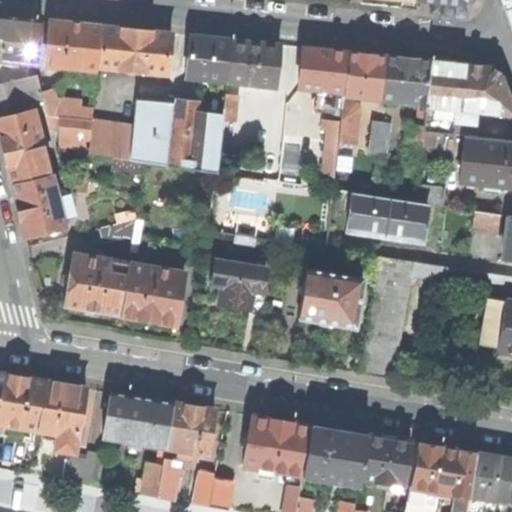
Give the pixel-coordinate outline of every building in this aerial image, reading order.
[(0,62),(37,67),(42,22),(14,19),(0,17),(0,62)] [(50,23),(46,66),(97,71),(97,68),(101,28),(73,25),(50,23)] [(135,31),(101,28),(97,68),(167,75),(171,35),(135,31)] [(210,39),(190,37),(186,78),(226,82),(230,41),(210,39)] [(230,41),(226,82),(275,88),(279,46),(254,43),(230,41)] [(342,93),(346,53),(323,51),(302,48),(298,88),(336,92),(342,93)] [(380,100),(384,57),(346,53),(342,93),(342,96),(348,96),(380,100)] [(401,59),(384,57),(380,100),(418,104),(425,104),(429,62),(401,59)] [(511,106),(507,94),(500,75),(490,68),(429,62),(425,104),(425,107),(453,109),(474,112),(511,115),(511,106)] [(0,84),(0,109),(43,100),(41,93),(37,76),(0,84)] [(53,90),(41,93),(43,100),(46,116),(60,117),(53,90)] [(341,108),(342,96),(342,93),(336,92),(334,107),(341,108)] [(237,96),(225,95),(223,116),(223,120),(235,122),(237,96)] [(172,100),(137,96),(132,130),(129,161),(144,163),(216,172),(223,120),(223,116),(195,113),(197,103),(183,101),(172,100)] [(341,108),(338,142),(354,144),(358,108),(354,104),(348,103),(348,96),(342,96),(341,108)] [(287,101),(284,136),(296,137),(300,102),(287,101)] [(423,120),(425,107),(425,104),(418,104),(416,125),(423,126),(423,120)] [(453,109),(425,107),(423,120),(451,123),(452,121),(453,109)] [(474,112),(453,109),(452,121),(473,123),(474,112)] [(33,112),(0,119),(0,136),(5,157),(12,184),(49,174),(33,112)] [(60,117),(46,116),(49,127),(60,128),(64,128),(65,117),(60,117)] [(92,120),(65,117),(64,128),(60,128),(58,143),(89,146),(91,125),(92,120)] [(371,120),(366,153),(382,155),(387,123),(371,120)] [(450,134),(451,123),(423,120),(423,126),(422,131),(434,132),(450,134)] [(473,123),(452,121),(451,123),(450,134),(477,138),(479,123),(473,123)] [(422,131),(423,126),(416,125),(410,124),(408,140),(421,141),(422,131)] [(132,130),(91,125),(89,146),(88,155),(129,161),(132,130)] [(432,148),(434,132),(422,131),(421,141),(421,147),(432,148)] [(268,135),(263,180),(278,182),(279,172),(284,136),(268,135)] [(287,139),(283,173),(302,176),(306,141),(287,139)] [(511,144),(464,139),(459,181),(481,184),(500,186),(511,187),(511,144)] [(336,157),(352,159),(354,144),(338,142),(336,157)] [(143,176),(144,163),(129,161),(127,173),(143,176)] [(283,173),(279,172),(278,182),(282,183),(300,185),(302,176),(283,173)] [(51,174),(49,174),(12,184),(18,209),(25,237),(65,227),(51,174)] [(67,176),(65,189),(85,192),(87,180),(67,176)] [(500,186),(481,184),(480,192),(499,195),(500,186)] [(416,185),(413,202),(427,204),(439,206),(442,206),(444,189),(416,185)] [(353,193),(347,230),(364,232),(402,238),(421,241),(427,204),(413,202),(390,199),(353,193)] [(475,211),(473,226),(496,229),(498,215),(475,211)] [(511,216),(508,216),(501,259),(511,260),(511,216)] [(99,229),(103,244),(133,237),(136,220),(99,229)] [(190,230),(186,257),(201,259),(205,232),(190,230)] [(235,235),(233,247),(254,250),(256,238),(235,235)] [(288,273),(305,276),(306,269),(308,257),(310,247),(293,244),(288,273)] [(310,247),(308,257),(324,260),(325,249),(310,247)] [(120,316),(128,264),(73,255),(64,307),(91,311),(120,316)] [(379,257),(360,374),(392,379),(410,276),(412,262),(379,257)] [(216,261),(212,284),(222,286),(219,304),(232,307),(249,310),(252,291),(262,293),(266,270),(216,261)] [(434,279),(455,283),(457,269),(418,263),(412,262),(410,276),(434,279)] [(128,264),(120,316),(147,321),(175,325),(184,273),(128,264)] [(305,276),(298,317),(323,322),(354,327),(363,279),(306,269),(305,276)] [(455,283),(485,287),(487,274),(457,269),(455,283)] [(511,288),(511,277),(487,274),(485,287),(511,291),(511,288)] [(511,301),(486,297),(477,344),(498,348),(498,350),(511,352),(511,301)] [(19,376),(0,373),(0,424),(38,431),(46,381),(19,376)] [(46,381),(38,431),(57,434),(77,438),(86,388),(64,384),(46,381)] [(141,397),(110,392),(103,436),(128,441),(141,443),(166,447),(174,402),(141,397)] [(174,402),(166,447),(180,450),(197,453),(207,454),(214,409),(195,406),(174,402)] [(286,473),(302,475),(309,433),(310,426),(283,421),(252,416),(243,465),(286,473)] [(366,443),(367,435),(339,430),(310,426),(309,433),(366,443)] [(366,443),(309,433),(302,475),(301,477),(315,479),(359,486),(360,478),(366,443)] [(75,453),(77,438),(57,434),(54,450),(75,453)] [(389,439),(367,435),(366,443),(360,478),(375,480),(382,482),(388,483),(402,485),(410,442),(389,439)] [(456,494),(469,496),(469,494),(476,453),(446,448),(417,443),(409,486),(434,490),(448,492),(456,494)] [(197,453),(180,450),(179,456),(196,459),(197,453)] [(86,458),(81,484),(99,488),(105,454),(87,451),(86,458)] [(511,501),(511,459),(500,457),(476,453),(469,494),(485,497),(494,499),(502,500),(511,501)] [(81,484),(86,458),(74,457),(67,462),(64,481),(81,484)] [(164,459),(163,465),(157,498),(174,501),(181,462),(164,459)] [(163,465),(147,463),(142,490),(138,489),(137,494),(157,498),(163,465)] [(193,504),(208,507),(214,477),(215,473),(200,470),(193,504)] [(287,486),(299,488),(301,477),(302,475),(286,473),(284,485),(287,486)] [(234,480),(214,477),(208,507),(228,511),(234,480)] [(315,479),(301,477),(299,488),(298,495),(311,498),(315,479)] [(282,511),(294,511),(298,497),(298,495),(299,488),(287,486),(282,511)] [(434,502),(435,496),(433,495),(434,490),(409,486),(406,502),(415,503),(424,497),(426,501),(434,502)] [(448,492),(434,490),(433,495),(435,496),(447,498),(448,492)] [(465,511),(469,496),(456,494),(453,511),(465,511)] [(308,511),(311,500),(298,497),(294,511),(308,511)] [(493,507),(494,504),(494,499),(485,497),(483,505),(493,507)] [(338,511),(353,511),(354,511),(355,504),(340,501),(338,511)]
